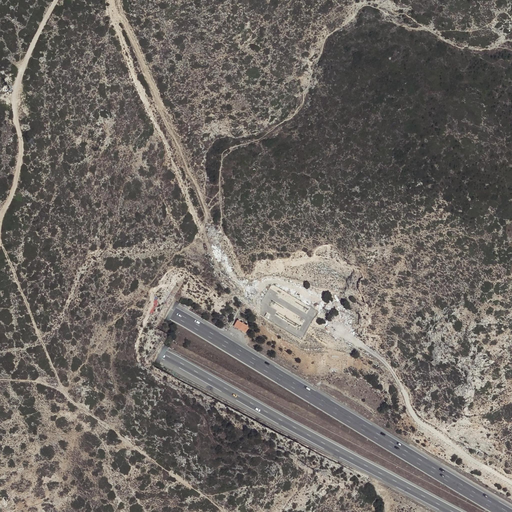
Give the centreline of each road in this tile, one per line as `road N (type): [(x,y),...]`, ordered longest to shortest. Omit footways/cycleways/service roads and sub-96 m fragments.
road 1 (motorway): [(504,511),(0,198)]
road 2 (motorway): [(0,249),(164,355),(452,511)]
road 3 (track): [(511,485),(426,428),(390,368),(344,330),(332,308),(280,283),(249,284)]
road 4 (track): [(0,233),(20,147),(20,58),(54,0)]
